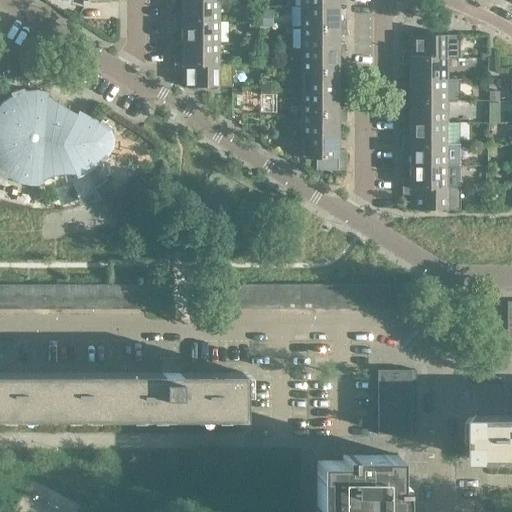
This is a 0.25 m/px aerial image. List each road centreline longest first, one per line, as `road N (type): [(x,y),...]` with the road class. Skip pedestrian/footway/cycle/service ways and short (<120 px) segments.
road 1 (residential): [(0,326),(392,330)]
road 2 (residential): [(361,220),(125,76)]
road 3 (residential): [(361,220),(365,106),(379,85),(383,0)]
road 4 (residential): [(125,76),(0,1)]
